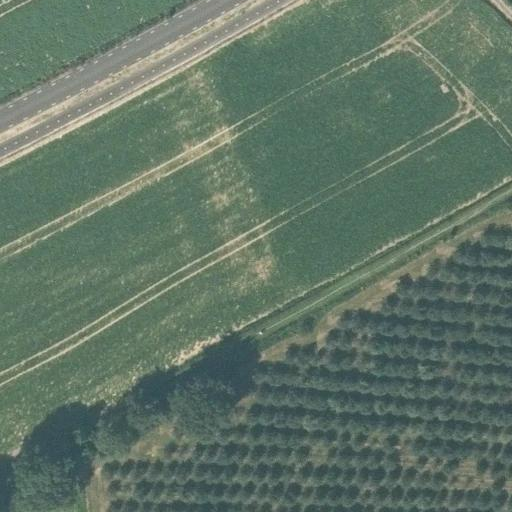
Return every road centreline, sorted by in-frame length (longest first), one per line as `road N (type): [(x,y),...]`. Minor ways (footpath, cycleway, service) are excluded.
road 1 (track): [(511,193),(256,339)]
road 2 (tertiary): [(0,122),(228,0)]
